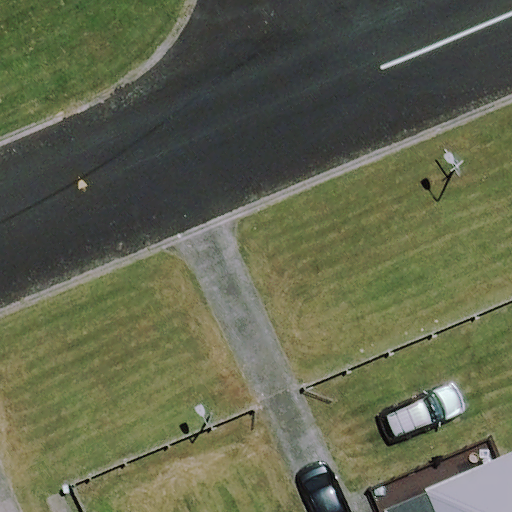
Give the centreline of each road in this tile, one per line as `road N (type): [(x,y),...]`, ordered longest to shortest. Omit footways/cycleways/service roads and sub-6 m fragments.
road 1 (residential): [(0,235),(394,69)]
road 2 (residential): [(394,69),(511,19)]
